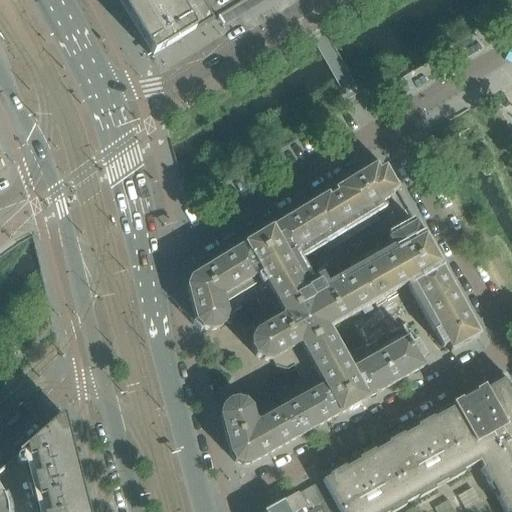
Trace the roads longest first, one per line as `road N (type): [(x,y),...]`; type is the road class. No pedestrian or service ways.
road 1 (residential): [(212,511),(510,347)]
road 2 (residential): [(146,268),(386,124)]
road 3 (residential): [(386,124),(510,347)]
road 4 (secondary): [(204,511),(146,268)]
road 5 (residential): [(318,0),(180,83),(99,90)]
road 6 (secondary): [(38,152),(104,384)]
road 7 (secondary): [(146,268),(99,90)]
road 8 (secondary): [(104,384),(135,511)]
road 9 (residential): [(386,124),(493,59)]
road 10 (residential): [(0,445),(60,394),(104,384)]
